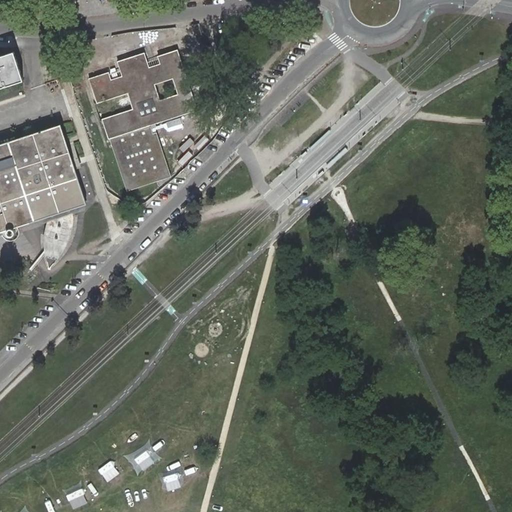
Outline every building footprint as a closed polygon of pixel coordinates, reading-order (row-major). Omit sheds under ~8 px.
[(90,76),(122,191),(168,178),(153,123),(195,111),(178,50),(145,59),(144,52),(114,60),(117,69),(90,76)] [(0,88),(24,80),(14,51),(0,55),(0,88)] [(73,210),(85,206),(87,205),(86,201),(80,184),(79,180),(77,173),(61,126),(66,124),(61,110),(53,113),(56,126),(80,197),(82,202),(73,205),(73,208),(73,210)] [(0,216),(17,211),(27,208),(31,219),(37,218),(36,222),(39,222),(41,219),(44,214),(52,212),(51,214),(51,216),(49,221),(48,226),(46,234),(46,243),(46,251),(47,259),(49,268),(52,266),(56,261),(61,254),(63,251),(67,242),(70,236),(72,224),(73,217),(73,210),(73,208),(73,205),(82,202),(80,197),(56,126),(0,145),(0,216)] [(0,233),(17,228),(22,226),(36,222),(37,218),(31,219),(27,208),(17,211),(0,216),(0,233)]
